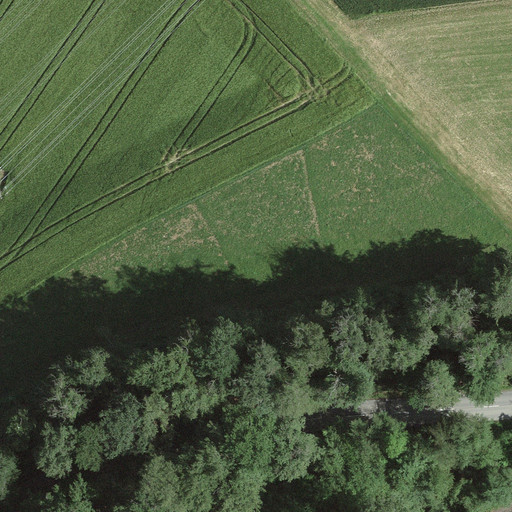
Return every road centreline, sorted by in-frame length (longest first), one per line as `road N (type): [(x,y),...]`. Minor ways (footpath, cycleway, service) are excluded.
road 1 (tertiary): [(511,402),(210,429),(120,452),(0,506)]
road 2 (track): [(431,158),(365,61),(305,0)]
